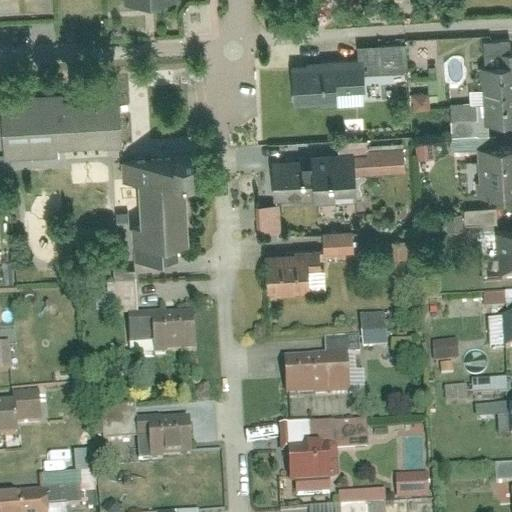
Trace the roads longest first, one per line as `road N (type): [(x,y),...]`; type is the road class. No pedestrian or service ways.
road 1 (residential): [(242,511),(224,141),(238,37)]
road 2 (residential): [(238,37),(0,51)]
